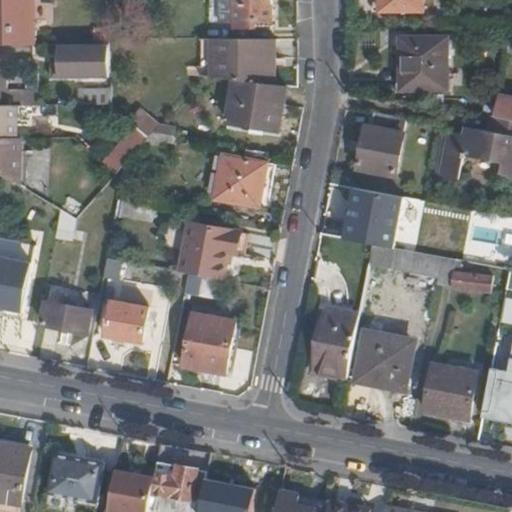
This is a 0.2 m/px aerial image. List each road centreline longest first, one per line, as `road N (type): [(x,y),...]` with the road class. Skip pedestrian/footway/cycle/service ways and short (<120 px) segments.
road 1 (residential): [(266,431),(323,89),(329,0)]
road 2 (tertiary): [(0,381),(266,431)]
road 3 (tertiary): [(266,431),(511,477)]
